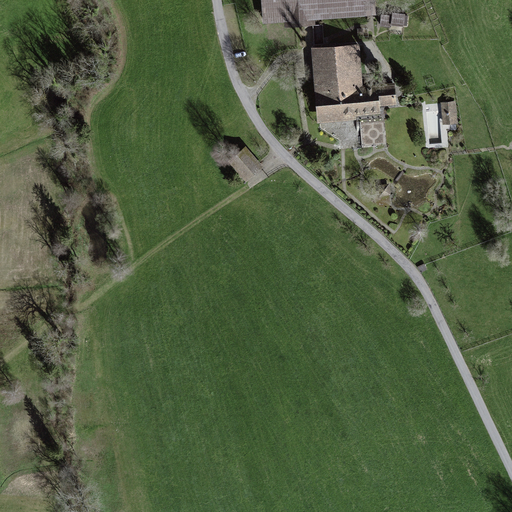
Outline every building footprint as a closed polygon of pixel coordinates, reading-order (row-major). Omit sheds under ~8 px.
[(373,0),(262,0),(264,20),(287,18),(287,26),(305,25),(304,17),(374,12),(373,0)] [(392,16),(382,15),(381,25),(391,26),(391,23),(404,25),(405,15),(392,13),(392,16)] [(359,46),(314,49),(315,61),(330,60),(331,78),(317,79),(319,115),(379,111),(379,103),(395,102),(394,84),(371,86),(371,87),(362,87),(359,46)] [(454,102),(443,103),(444,114),(452,114),(452,122),(456,122),(454,102)] [(258,164),(245,149),(231,160),(244,176),(258,164)] [(388,185),(380,186),(380,194),(389,193),(388,185)]
